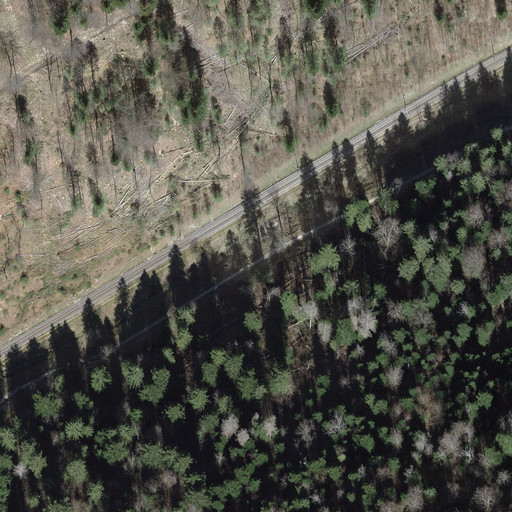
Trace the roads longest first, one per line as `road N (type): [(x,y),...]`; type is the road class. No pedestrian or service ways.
road 1 (track): [(0,363),(511,61)]
road 2 (track): [(511,125),(122,341),(0,399)]
road 3 (track): [(0,87),(152,0)]
